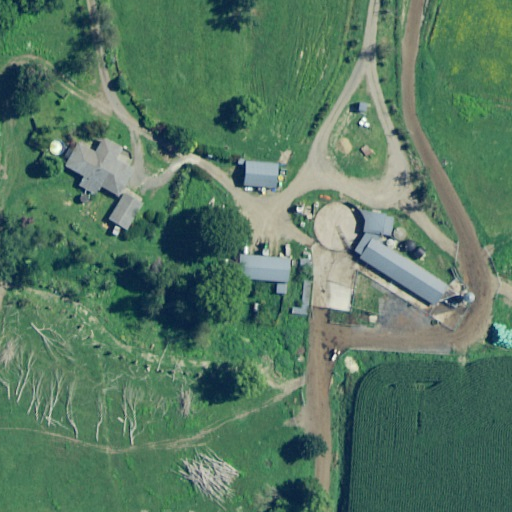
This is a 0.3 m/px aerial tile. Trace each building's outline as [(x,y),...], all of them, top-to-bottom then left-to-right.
[(118,149),(100,138),(92,152),(77,143),(63,167),(82,178),(77,186),(94,196),(99,187),(116,197),(131,171),(112,160),(118,149)] [(276,165),(242,162),(240,187),(274,189),(276,165)] [(140,205),(122,195),(108,221),(126,231),(140,205)] [(392,216),(364,212),(361,232),(407,239),(409,227),(391,224),(392,216)] [(446,287),(369,239),(357,259),(433,306),(446,287)] [(240,255),(238,279),(273,282),(273,293),(284,294),(287,259),(240,255)] [(307,300),(281,299),(281,314),(307,315),(307,300)]
